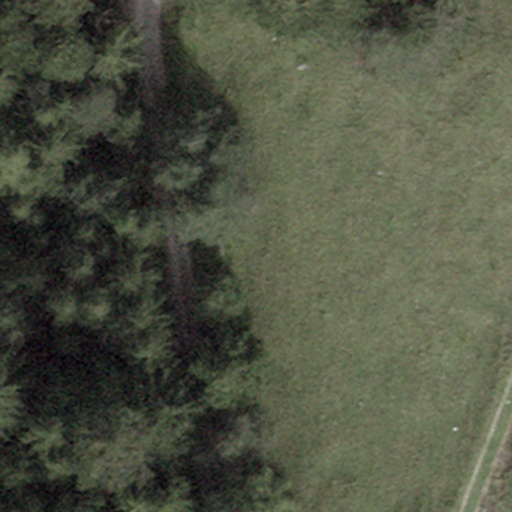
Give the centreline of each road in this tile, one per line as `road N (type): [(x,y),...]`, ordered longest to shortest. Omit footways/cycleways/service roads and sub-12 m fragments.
road 1 (track): [(144,0),(144,44),(215,511)]
road 2 (track): [(462,511),(511,379)]
